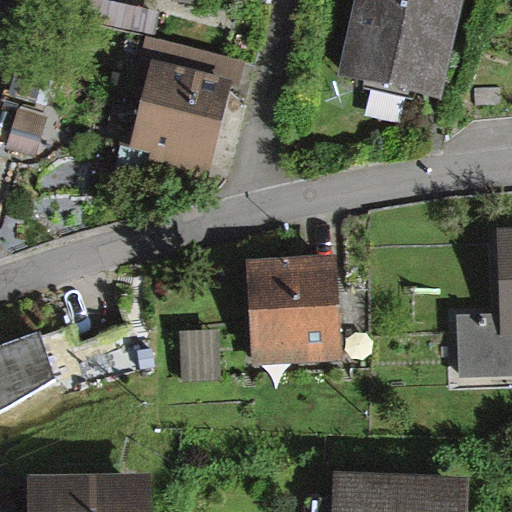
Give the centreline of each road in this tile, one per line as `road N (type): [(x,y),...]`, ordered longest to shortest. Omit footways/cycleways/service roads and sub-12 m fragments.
road 1 (residential): [(228,214),(358,182),(511,164)]
road 2 (residential): [(0,283),(228,214)]
road 3 (residential): [(228,214),(285,0)]
